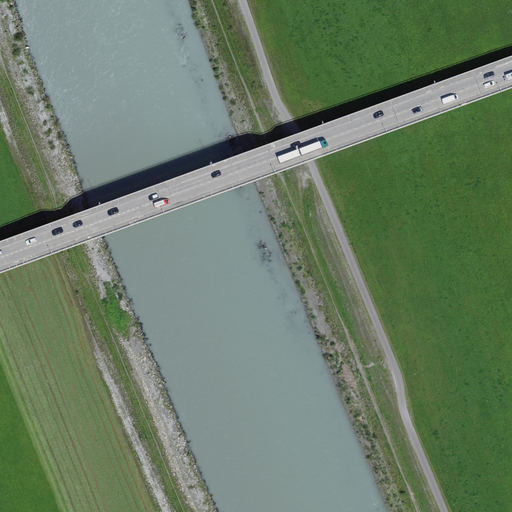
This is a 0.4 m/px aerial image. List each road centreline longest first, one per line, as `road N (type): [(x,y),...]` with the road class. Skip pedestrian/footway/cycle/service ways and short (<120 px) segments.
road 1 (track): [(448,511),(391,354),(242,0)]
road 2 (primary): [(511,73),(171,195)]
road 3 (secondary): [(171,195),(0,257)]
